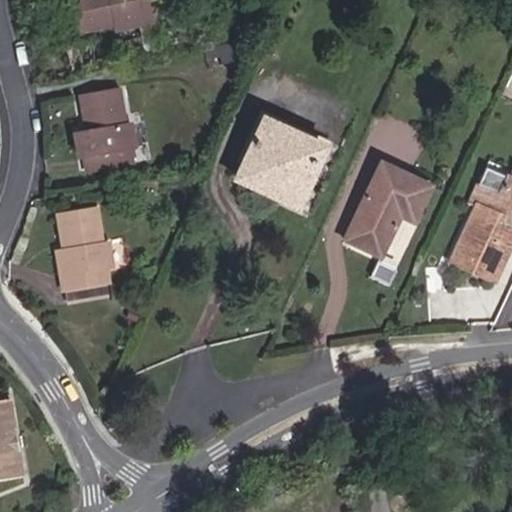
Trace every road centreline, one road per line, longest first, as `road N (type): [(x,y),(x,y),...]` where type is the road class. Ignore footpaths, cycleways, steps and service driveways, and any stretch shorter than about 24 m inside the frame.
road 1 (residential): [(161,498),(341,399),(511,362)]
road 2 (residential): [(0,236),(22,171),(15,78),(0,36)]
road 3 (residential): [(0,321),(37,357),(80,431)]
